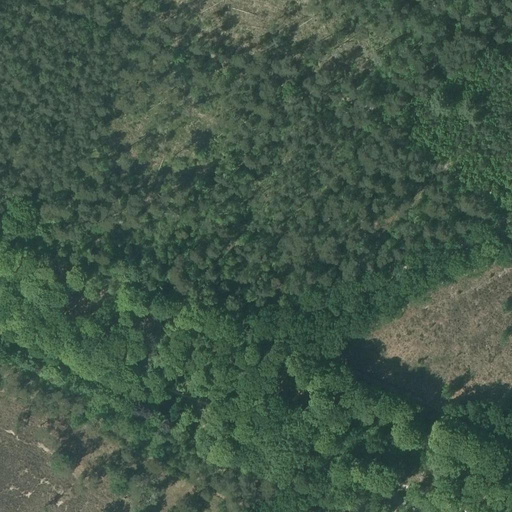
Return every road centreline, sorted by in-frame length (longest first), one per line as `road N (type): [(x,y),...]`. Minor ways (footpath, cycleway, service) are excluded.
road 1 (unknown): [(511,228),(387,106),(71,0)]
road 2 (track): [(142,389),(511,222)]
road 3 (unknown): [(511,437),(394,387),(348,351),(375,316),(502,263),(511,248)]
road 4 (track): [(0,330),(142,389)]
road 5 (track): [(142,389),(271,441)]
road 6 (track): [(319,460),(442,511)]
